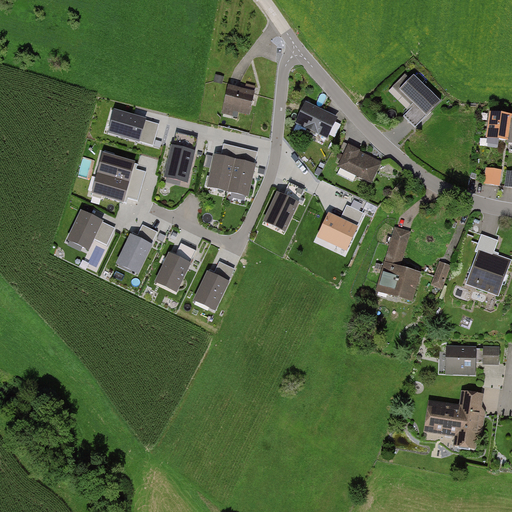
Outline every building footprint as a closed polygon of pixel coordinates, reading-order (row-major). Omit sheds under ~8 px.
[(441,107),(414,80),(401,93),(415,107),(406,117),(419,129),(441,107)] [(255,94),(226,87),(221,108),(251,115),(255,94)] [(338,115),(305,101),(295,123),(328,138),(338,115)] [(114,113),(108,133),(153,146),(158,131),(143,127),(145,122),(114,113)] [(510,117),(488,114),(484,138),(508,141),(507,144),(511,144),(511,120),(510,120),(510,117)] [(166,179),(186,184),(197,138),(181,135),(178,149),(173,148),(166,179)] [(228,193),(238,149),(224,146),(221,157),(216,155),(209,188),(228,193)] [(382,163),(348,147),(337,169),(371,186),(382,163)] [(238,149),(228,193),(249,197),(255,169),(250,168),(253,152),(238,149)] [(98,174),(142,186),(146,173),(135,170),(136,164),(104,155),(98,174)] [(511,188),(511,173),(507,172),(505,184),(501,183),(502,172),(487,169),(484,184),(511,188)] [(142,186),(98,174),(93,194),(120,202),(122,197),(137,201),(142,186)] [(278,194),(264,222),(285,232),(305,191),(290,183),(283,196),(278,194)] [(329,214),(318,238),(347,251),(365,214),(349,207),(343,220),(329,214)] [(103,222),(82,213),(68,243),(89,252),(94,240),(108,246),(114,233),(101,227),(103,222)] [(132,237),(118,265),(139,275),(159,234),(143,226),(137,239),(132,237)] [(411,234),(396,230),(377,293),(415,304),(423,276),(401,269),(411,234)] [(499,243),(485,237),(466,284),(498,297),(511,262),(495,255),(499,243)] [(170,255),(156,283),(176,293),(197,252),(181,244),(175,257),(170,255)] [(452,268),(442,263),(432,287),(442,291),(452,268)] [(195,302),(214,311),(228,283),(209,274),(195,302)] [(502,350),(447,350),(447,377),(475,377),(475,364),(502,364),(502,350)] [(500,415),(501,389),(486,388),(485,414),(500,415)] [(459,408),(428,403),(423,431),(453,436),(452,448),(475,451),(484,396),(462,392),(459,408)]
